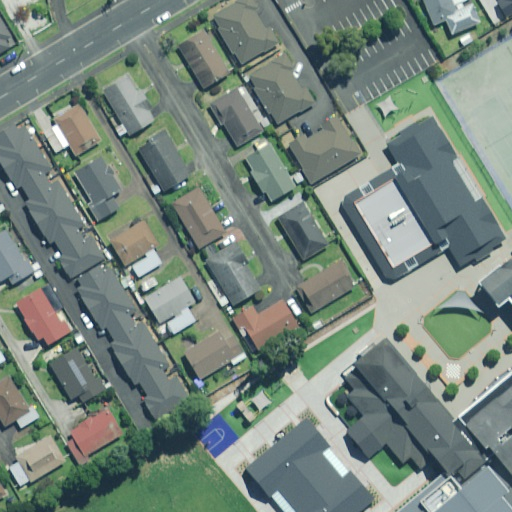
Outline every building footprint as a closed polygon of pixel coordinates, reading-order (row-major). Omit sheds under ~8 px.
[(304,14),(295,0),(274,0),(310,60),(321,54),(299,17),(304,14)] [(421,0),(433,27),(445,22),(450,36),(475,27),(467,8),(455,13),(452,7),(469,0),(421,0)] [(239,4),(214,18),(219,28),(215,30),(231,57),(234,54),(241,66),(276,46),(266,28),(263,30),(251,9),(244,13),(239,4)] [(0,54),(14,45),(0,22),(0,54)] [(230,75),(206,32),(178,47),(202,90),(230,75)] [(292,68),(284,55),(246,78),(276,127),(313,105),(304,90),(301,92),(288,70),(292,68)] [(114,128),(119,138),(125,134),(128,138),(154,122),(144,106),(147,105),(128,73),(100,89),(121,124),(114,128)] [(235,87),(207,105),(219,125),(222,124),(237,149),(263,133),(235,87)] [(101,143),(79,105),(53,120),(57,126),(43,134),(55,154),(68,146),(75,158),(101,143)] [(506,239),(431,117),(386,144),(397,162),(342,196),(394,280),(447,248),(459,268),(506,239)] [(360,157),(339,120),(289,148),(310,185),(360,157)] [(19,132),(15,125),(0,134),(0,163),(16,190),(21,187),(29,201),(24,204),(48,245),(53,241),(62,256),(57,258),(69,279),(104,259),(91,236),(83,241),(77,231),(85,226),(59,181),(50,186),(44,176),(53,170),(28,127),(19,132)] [(166,136),(138,152),(157,184),(149,189),(154,198),(190,177),(166,136)] [(251,171),(249,172),(263,196),(265,194),(271,203),(295,188),(270,146),(245,161),(251,171)] [(121,191),(102,158),(74,174),(91,203),(87,206),(97,223),(119,210),(112,197),(121,191)] [(225,234),(198,190),(172,206),(198,250),(225,234)] [(328,247),(303,204),(277,220),(302,262),(328,247)] [(138,278),(149,271),(161,264),(151,249),(158,245),(140,217),(130,223),(133,228),(109,242),(125,267),(129,265),(138,278)] [(36,280),(43,276),(38,269),(35,271),(27,259),(23,262),(4,232),(0,234),(0,281),(1,283),(7,278),(12,286),(32,273),(36,280)] [(246,261),(236,244),(217,255),(212,246),(201,252),(224,294),(216,299),(221,308),(229,303),(232,307),(260,291),(244,262),(246,261)] [(365,380),(343,398),(405,473),(430,452),(452,478),(487,449),(511,478),(511,256),(479,284),(501,310),(509,303),(511,306),(511,374),(455,422),(388,343),(356,370),(365,380)] [(355,288),(340,262),(297,288),(312,314),(355,288)] [(137,311),(111,267),(103,272),(99,266),(77,280),(81,288),(76,290),(100,331),(106,328),(114,342),(109,345),(134,387),(139,384),(147,397),(142,400),(154,420),(190,399),(177,377),(168,382),(162,372),(171,366),(144,322),(135,327),(128,317),(137,311)] [(180,279),(144,300),(151,312),(146,315),(155,330),(162,342),(195,322),(186,308),(194,303),(180,279)] [(47,347),(70,332),(50,303),(57,298),(48,284),(15,306),(38,341),(42,339),(47,347)] [(298,327),(282,301),(257,316),(252,308),(232,320),(239,331),(243,328),(257,351),(298,327)] [(222,341),(218,333),(183,353),(199,381),(230,363),(232,366),(246,358),(232,335),(230,336),(222,341)] [(76,349),(49,365),(71,402),(77,398),(81,405),(105,390),(98,378),(95,380),(76,349)] [(27,410),(8,377),(0,382),(0,421),(4,428),(15,421),(20,429),(38,419),(32,408),(27,410)] [(123,434),(108,408),(69,431),(85,457),(123,434)] [(65,463),(50,438),(16,458),(19,463),(9,469),(20,489),(65,463)] [(445,475),(401,511),(511,511),(511,495),(492,472),(463,496),(445,475)]
